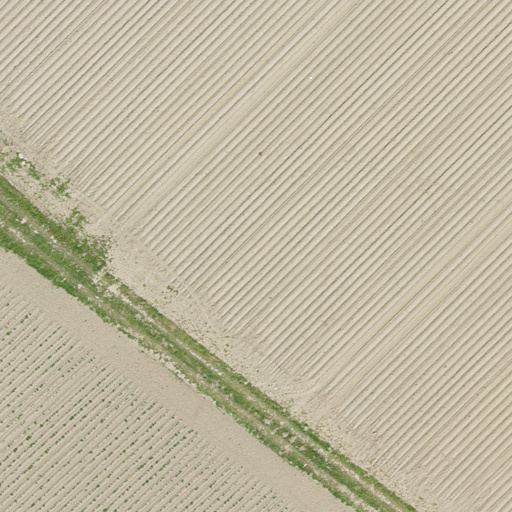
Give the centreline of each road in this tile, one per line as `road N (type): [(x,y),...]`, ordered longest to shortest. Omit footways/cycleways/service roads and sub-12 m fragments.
road 1 (track): [(0,206),(185,357),(395,511)]
road 2 (track): [(0,209),(390,511)]
